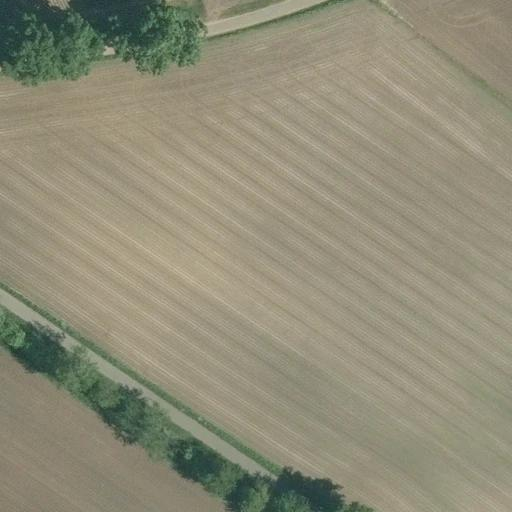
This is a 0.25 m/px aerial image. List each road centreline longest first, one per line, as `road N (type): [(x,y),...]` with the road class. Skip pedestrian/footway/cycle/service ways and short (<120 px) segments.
road 1 (unclassified): [(0,282),(334,511)]
road 2 (unclassified): [(0,50),(169,27),(261,0)]
